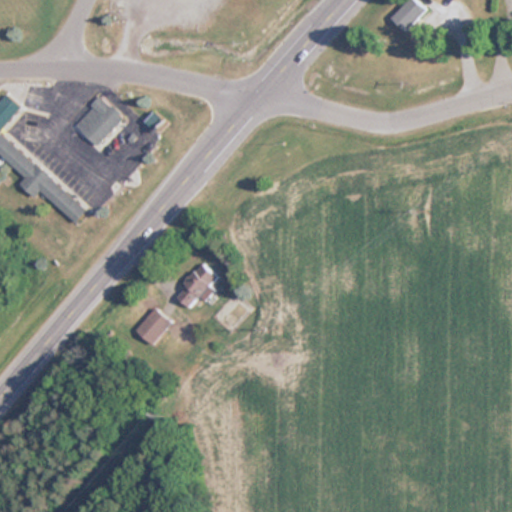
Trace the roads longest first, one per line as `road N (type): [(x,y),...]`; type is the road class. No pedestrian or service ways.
road 1 (primary): [(0,397),(346,0)]
road 2 (residential): [(0,67),(117,70),(377,122),(511,89)]
